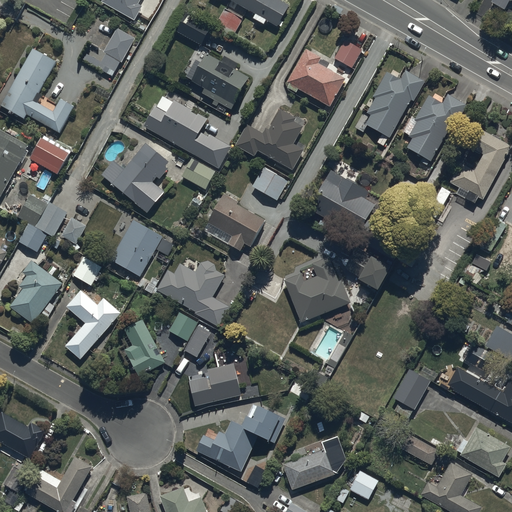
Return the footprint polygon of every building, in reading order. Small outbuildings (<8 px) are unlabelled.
[(139,8),(143,0),(105,0),(102,6),(135,24),(143,10),(139,8)] [(291,10),(273,0),(214,0),(221,4),(223,0),(256,19),(254,23),(265,29),(267,25),(279,31),(291,10)] [(511,0),(494,0),(491,6),(506,14),(511,4),(511,0)] [(244,23),(224,12),(214,29),(234,40),(244,23)] [(136,42),(117,32),(103,56),(106,57),(102,65),(86,57),(83,63),(104,75),(106,70),(115,75),(120,65),(122,66),(136,42)] [(345,43),(335,62),(352,72),(362,54),(363,52),(345,43)] [(222,66),(208,59),(211,53),(201,47),(192,63),(195,64),(186,81),(193,85),(192,86),(205,93),(203,98),(214,104),(212,107),(218,110),(219,107),(232,114),(250,82),(236,74),(239,69),(225,61),(222,66)] [(57,66),(34,52),(0,111),(0,112),(22,125),(27,117),(60,136),(75,109),(62,101),(53,116),(38,107),(43,99),(39,97),(57,66)] [(296,96),(298,93),(330,111),(346,83),(319,67),(322,62),(307,53),(288,87),(290,88),(288,92),(296,96)] [(366,130),(369,132),(388,140),(390,141),(410,104),(414,106),(425,85),(407,75),(406,77),(393,70),(390,76),(389,75),(375,100),(371,98),(367,106),(372,109),(368,116),(361,112),(353,126),(364,132),(366,130)] [(448,97),(446,100),(435,94),(431,100),(429,99),(416,123),(419,124),(410,139),(414,142),(408,153),(422,161),(421,164),(428,167),(430,164),(431,164),(452,127),(456,130),(468,109),(448,97)] [(246,128),(235,148),(255,160),(259,154),(293,173),(304,154),(294,148),(304,131),(295,126),(297,122),(281,113),(269,134),(265,132),(262,137),(246,128)] [(511,151),(511,150),(477,131),(467,148),(485,158),(476,175),(459,166),(448,185),(455,189),(448,201),(453,204),(457,197),(476,208),(479,202),(483,204),(511,151)] [(28,149),(0,133),(0,201),(1,202),(27,155),(25,154),(28,149)] [(232,144),(217,135),(199,165),(215,174),(232,144)] [(114,163),(102,178),(148,217),(166,197),(153,186),(157,181),(160,183),(169,173),(166,171),(170,167),(146,147),(125,172),(114,163)] [(192,163),(183,180),(206,192),(215,175),(192,163)] [(264,170),(253,190),(278,204),(289,184),(264,170)] [(333,172),(310,213),(367,246),(377,228),(369,224),(378,210),(366,203),(370,197),(356,189),(358,187),(333,172)] [(42,204),(30,197),(17,220),(29,227),(19,246),(38,257),(49,238),(55,241),(69,217),(50,206),(53,201),(46,197),(42,204)] [(266,225),(237,209),(239,206),(224,198),(208,227),(233,241),(228,250),(240,256),(244,248),(251,252),(266,225)] [(87,230),(72,221),(61,239),(76,248),(87,230)] [(164,240),(133,223),(111,265),(141,282),(164,240)] [(286,240),(277,236),(267,255),(275,260),(286,240)] [(429,252),(418,272),(428,277),(426,281),(433,284),(435,281),(439,283),(450,264),(429,252)] [(83,259),(72,277),(92,288),(102,270),(83,259)] [(300,278),(284,284),(301,327),(310,323),(309,319),(350,303),(343,284),(339,286),(329,261),(313,267),(319,281),(304,287),(300,278)] [(377,294),(390,271),(372,261),(359,284),(377,294)] [(63,289),(32,265),(23,276),(29,280),(20,291),(24,294),(11,310),(34,328),(63,289)] [(175,278),(168,274),(157,294),(219,331),(231,311),(213,301),(226,280),(217,275),(215,269),(208,265),(201,267),(196,276),(181,268),(175,278)] [(67,350),(81,363),(121,318),(104,303),(98,310),(81,295),(67,311),(86,328),(67,350)] [(198,323),(180,314),(169,335),(187,345),(198,323)] [(335,367),(361,320),(352,314),(326,362),(335,367)] [(463,316),(458,326),(467,331),(472,321),(463,316)] [(166,367),(143,322),(125,332),(134,351),(125,355),(138,381),(166,367)] [(511,330),(498,322),(487,343),(511,356),(511,330)] [(212,337),(199,329),(185,354),(198,361),(212,337)] [(464,356),(490,370),(499,355),(473,340),(464,356)] [(190,379),(196,404),(243,392),(236,361),(209,368),(210,374),(190,379)] [(511,419),(511,376),(509,376),(502,388),(458,365),(449,382),(454,385),(453,387),(511,419)] [(433,379),(411,366),(395,394),(416,407),(433,379)] [(329,375),(315,368),(310,378),(324,385),(329,375)] [(207,437),(200,453),(244,473),(260,436),(273,442),(284,416),(262,406),(257,417),(251,415),(246,425),(235,420),(229,436),(222,433),(219,442),(207,437)] [(2,410),(0,412),(0,438),(32,456),(47,427),(32,420),(29,425),(2,410)] [(476,425),(461,452),(500,474),(507,461),(503,459),(511,445),(476,425)] [(290,452),(293,460),(284,463),(293,487),(337,472),(348,456),(340,433),(323,439),(321,433),(313,436),(315,442),(290,452)] [(407,433),(401,447),(433,463),(440,450),(407,433)] [(73,497),(93,463),(77,454),(62,479),(41,466),(28,490),(66,511),(70,511),(78,499),(73,497)] [(429,479),(422,491),(457,511),(480,511),(484,505),(462,492),(474,472),(453,460),(439,484),(429,479)] [(30,473),(15,465),(5,482),(20,491),(30,473)] [(361,467),(350,488),(369,499),(380,478),(361,467)] [(161,494),(161,495),(167,511),(209,511),(203,494),(191,499),(185,485),(161,494)] [(153,511),(149,490),(128,494),(132,510),(123,511),(153,511)] [(236,511),(243,500),(230,493),(221,509),(226,511),(236,511)] [(312,511),(290,499),(282,511),(312,511)]
